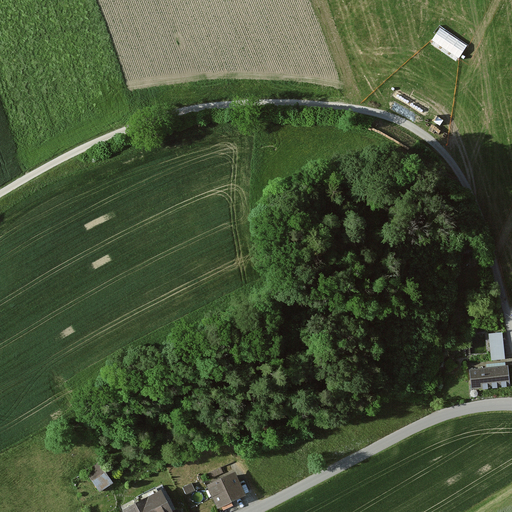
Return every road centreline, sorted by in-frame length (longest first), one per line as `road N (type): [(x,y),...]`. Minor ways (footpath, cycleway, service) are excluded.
road 1 (track): [(511,335),(483,225),(458,170),(416,125),(276,103),(167,114),(0,195)]
road 2 (unclassified): [(511,403),(470,407),(409,429),(251,511)]
